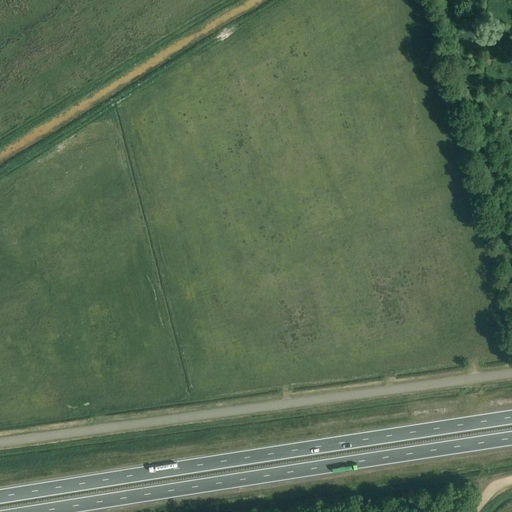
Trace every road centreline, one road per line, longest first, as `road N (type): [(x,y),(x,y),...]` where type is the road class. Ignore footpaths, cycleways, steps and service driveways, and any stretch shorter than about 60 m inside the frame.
road 1 (trunk): [(511,418),(0,498)]
road 2 (unclassified): [(511,373),(0,443)]
road 3 (trunk): [(48,511),(511,439)]
road 4 (track): [(237,0),(0,144)]
